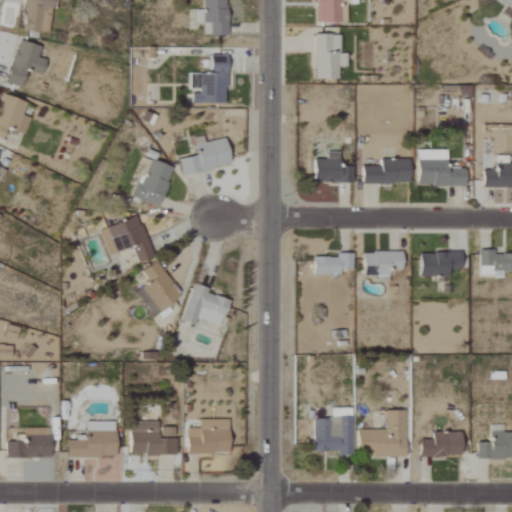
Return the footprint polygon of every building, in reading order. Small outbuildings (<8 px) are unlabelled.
[(24,0),(22,32),(48,34),(51,0),(24,0)] [(226,37),(227,0),(202,0),(202,11),(195,11),(195,23),(203,24),(202,36),(226,37)] [(341,24),(341,0),(316,0),(317,24),(341,24)] [(511,0),(498,0),(497,4),(511,9),(511,0)] [(340,54),(340,36),(315,35),(314,80),(339,80),(339,67),(347,68),(347,55),(340,54)] [(40,48),(18,41),(6,84),(22,88),(27,71),(42,76),(46,61),(37,58),(40,48)] [(192,104),(226,105),(227,56),(210,56),(210,74),(191,74),(190,92),(192,92),(192,104)] [(26,104),(1,95),(0,97),(0,139),(2,140),(6,128),(24,134),(30,119),(22,116),(26,104)] [(225,139),(204,144),(202,137),(193,139),(197,156),(179,160),(183,176),(231,166),(225,139)] [(416,186),(465,187),(465,170),(446,170),(446,152),(417,151),(416,186)] [(352,183),(352,168),(340,168),(340,153),(326,153),(327,160),(314,160),(314,184),(352,183)] [(409,184),(409,160),(379,161),(379,167),(362,168),(362,185),(409,184)] [(173,170),(151,161),(141,185),(136,183),(130,196),(158,207),(173,170)] [(483,189),(511,188),(511,164),(495,165),(495,171),(483,172),(483,189)] [(98,231),(108,256),(132,247),(138,263),(153,257),(138,216),(98,231)] [(402,252),(363,253),(363,274),(402,273),(402,252)] [(449,276),(449,270),(461,269),(461,252),(419,253),(419,277),(449,276)] [(479,273),(511,273),(511,252),(479,252),(479,273)] [(341,274),(341,270),(352,269),(352,253),(337,254),(337,257),(313,257),(313,275),(341,274)] [(142,287),(157,312),(180,299),(157,261),(141,271),(149,283),(142,287)] [(180,320),(195,325),(197,319),(220,327),(230,299),(192,286),(180,320)] [(404,457),(405,411),(385,411),(384,430),(357,430),(357,457),(404,457)] [(313,452),(337,451),(337,455),(348,455),(347,436),(351,435),(351,417),(338,417),(338,424),(332,424),(332,419),(312,420),(313,452)] [(187,429),(187,454),(229,454),(228,419),(199,420),(199,429),(187,429)] [(67,458),(115,458),(115,422),(86,422),(86,441),(67,441),(67,458)] [(129,455),(176,456),(176,439),(158,439),(158,423),(130,423),(129,455)] [(50,429),(23,428),(23,442),(5,442),(5,458),(50,459),(50,429)] [(460,432),(432,433),(432,440),(419,440),(420,458),(461,456),(460,432)] [(476,459),(511,459),(511,432),(490,433),(489,443),(477,443),(476,459)]
